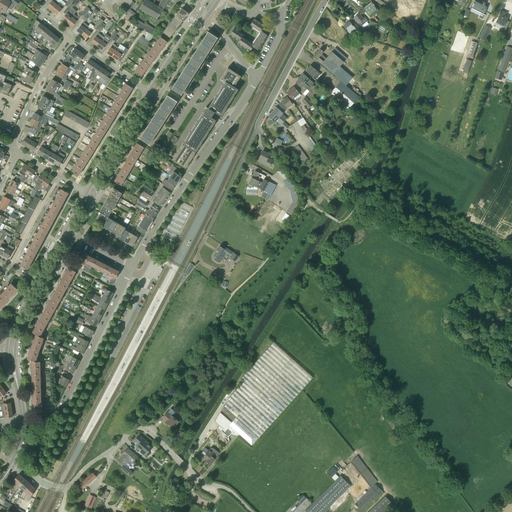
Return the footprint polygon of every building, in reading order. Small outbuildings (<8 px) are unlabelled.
[(0,0),(0,9),(5,12),(11,2),(10,2),(7,0),(0,0)] [(53,0),(52,1),(48,7),(52,11),(57,5),(59,3),(56,1),(56,0),(53,0)] [(73,0),(68,7),(71,10),(74,6),(76,7),(81,2),(78,0),(73,0)] [(128,8),(133,1),(133,0),(111,0),(117,4),(112,10),(118,15),(122,10),(122,9),(122,8),(126,11),(128,8)] [(139,9),(141,10),(143,12),(157,19),(163,11),(158,7),(158,6),(150,2),(151,0),(145,0),(139,9)] [(163,11),(169,1),(171,2),(172,0),(175,2),(176,0),(162,0),(158,6),(158,7),(163,11)] [(483,15),(487,7),(484,6),(486,3),(483,2),(482,5),(475,1),(474,3),(473,3),(473,4),(474,4),(472,9),(471,11),(480,15),(480,13),(483,15)] [(377,11),(376,10),(371,3),(363,10),(369,18),(377,11)] [(57,5),(52,11),(57,15),(62,10),(62,9),(64,6),(62,5),(59,7),(57,5)] [(87,7),(81,14),(84,17),(82,19),(88,13),(87,13),(90,10),(87,7)] [(128,12),(133,15),(134,16),(135,14),(128,8),(126,11),(128,12)] [(177,13),(185,19),(188,14),(181,8),(177,13)] [(67,23),(72,18),(74,14),(70,11),(69,11),(67,13),(62,19),(67,23)] [(495,22),(503,27),(502,29),(505,30),(509,22),(507,21),(508,19),(504,17),(506,14),(501,11),(495,22)] [(174,18),(181,23),(185,19),(177,13),(174,18)] [(74,14),(72,18),(67,23),(72,27),(76,22),(81,16),(79,14),(77,17),(74,14)] [(364,17),(362,18),(359,14),(354,18),(358,23),(361,27),(366,22),(367,23),(368,22),(364,17)] [(100,18),(93,27),(97,30),(98,29),(102,23),(104,21),(100,18)] [(170,23),(177,28),(181,23),(174,18),(170,23)] [(250,25),(260,32),(264,26),(254,19),(250,25)] [(360,30),(355,25),(353,26),(349,21),(343,27),(351,36),(357,31),(359,34),(361,32),(360,30)] [(81,35),(88,26),(84,22),(81,25),(76,31),(81,35)] [(34,34),(36,33),(38,35),(40,33),(45,27),(40,23),(35,29),(32,33),(34,34)] [(174,33),(177,28),(170,23),(166,28),(174,33)] [(485,41),(491,28),(485,25),(479,38),(485,41)] [(91,33),(93,30),(88,26),(81,35),(87,39),(91,33)] [(42,35),(36,42),(39,44),(50,31),(45,27),(40,33),(42,35)] [(174,33),(166,28),(163,33),(170,38),(174,33)] [(267,35),(261,31),(252,46),(251,45),(251,44),(242,38),(243,36),(233,29),(229,35),(239,41),(237,44),(247,50),(248,49),(251,51),(253,47),(257,50),(267,35)] [(55,35),(50,31),(39,44),(41,45),(44,43),(47,39),(49,41),(55,35)] [(110,37),(111,38),(109,40),(111,41),(112,40),(113,40),(116,36),(115,36),(117,33),(115,31),(110,37)] [(208,32),(199,46),(208,53),(217,38),(208,32)] [(96,46),(103,37),(98,34),(96,37),(91,43),(96,46)] [(60,39),(55,35),(49,41),(52,44),(49,47),(52,49),(54,45),(54,46),(60,39)] [(138,42),(145,47),(149,42),(142,36),(138,42)] [(106,45),(109,41),(103,37),(96,46),(102,50),(106,45)] [(152,49),(158,54),(167,42),(160,37),(152,49)] [(473,57),(478,43),(473,42),(468,55),(473,57)] [(118,48),(115,46),(113,44),(111,48),(110,48),(107,54),(112,57),(118,48)] [(199,46),(189,60),(199,67),(208,53),(199,46)] [(511,50),(511,48),(507,46),(506,50),(502,62),(497,79),(495,78),(494,82),(495,82),(494,85),(499,87),(506,63),(507,64),(511,50)] [(75,59),(80,52),(75,48),(70,54),(69,53),(63,61),(68,64),(70,62),(69,61),(72,56),(75,59)] [(121,61),(128,50),(125,48),(123,51),(118,48),(112,57),(117,61),(118,59),(121,61)] [(149,66),(158,54),(152,49),(143,61),(149,66)] [(333,75),(344,62),(332,52),(326,59),(321,54),(323,52),(320,49),(312,57),(333,75)] [(47,56),(41,52),(37,50),(33,55),(43,62),(47,56)] [(85,56),(80,52),(75,59),(78,61),(75,64),(73,68),(74,68),(77,70),(78,71),(82,65),(83,64),(80,62),(85,56)] [(43,62),(33,55),(32,58),(30,61),(34,63),(40,67),(43,62)] [(95,63),(89,59),(85,66),(84,67),(82,65),(78,71),(80,73),(82,70),(85,71),(87,68),(90,70),(95,63)] [(189,60),(180,75),(190,81),(199,67),(189,60)] [(140,77),(149,66),(143,61),(134,72),(140,77)] [(90,70),(92,71),(90,75),(91,76),(88,79),(90,80),(100,67),(99,66),(99,65),(98,64),(98,65),(95,63),(90,70)] [(59,69),(68,75),(70,72),(70,73),(71,70),(68,68),(62,64),(59,69)] [(312,78),(315,80),(320,74),(317,72),(318,71),(315,69),(314,69),(311,66),(305,71),(312,78)] [(100,67),(90,80),(92,82),(97,75),(100,77),(105,70),(102,68),(101,67),(100,67)] [(26,68),(23,73),(33,79),(36,73),(30,70),(26,68)] [(184,168),(192,156),(215,120),(214,119),(217,114),(220,116),(237,89),(233,86),(240,76),(227,68),(220,80),(224,83),(208,108),(206,107),(172,160),(184,168)] [(66,78),(68,75),(59,69),(55,75),(61,79),(61,78),(65,81),(67,78),(66,78)] [(108,78),(110,74),(105,70),(100,77),(98,80),(106,86),(110,79),(108,78)] [(13,83),(14,80),(0,73),(0,91),(8,95),(13,83)] [(33,79),(23,73),(22,76),(21,76),(20,79),(24,81),(30,84),(33,79)] [(306,85),(314,92),(317,95),(320,92),(312,85),(314,83),(303,74),(299,78),(305,84),(306,85)] [(190,81),(180,75),(171,89),(181,95),(190,81)] [(301,89),(305,84),(299,78),(295,83),(301,89)] [(49,85),(59,91),(60,88),(61,88),(62,86),(58,83),(59,83),(52,79),(49,85)] [(348,109),(359,97),(341,81),(340,83),(330,94),(348,109)] [(126,84),(118,96),(125,101),(133,88),(126,84)] [(57,94),(59,91),(49,85),(46,91),(52,95),(52,94),(56,96),(57,94)] [(306,85),(304,87),(312,94),(314,92),(306,85)] [(289,96),(292,100),(299,94),(294,87),(286,93),(289,96)] [(40,102),(47,105),(49,102),(53,104),(54,102),(50,100),(50,99),(43,96),(40,102)] [(70,103),(64,100),(57,96),(55,99),(56,100),(62,103),(68,106),(70,103)] [(117,113),(125,101),(118,96),(110,109),(117,113)] [(167,96),(158,110),(168,116),(177,102),(167,96)] [(290,101),(292,100),(289,96),(282,101),(287,108),(292,105),(292,104),(290,101)] [(313,106),(306,98),(302,101),(308,109),(313,106)] [(276,107),(272,112),(283,122),(287,118),(283,115),(283,116),(281,115),(283,113),(287,108),(282,101),(276,107)] [(47,105),(40,102),(37,108),(45,111),(48,113),(50,110),(46,109),(47,105)] [(109,126),(117,113),(110,109),(102,121),(109,126)] [(168,116),(158,110),(149,124),(158,131),(168,116)] [(270,127),(276,121),(277,122),(280,126),(279,126),(285,131),(289,127),(283,122),(272,112),(268,116),(270,118),(266,123),(270,127)] [(42,123),(43,120),(44,121),(45,118),(41,116),(35,113),(32,119),(42,123)] [(306,123),(303,117),(297,121),(299,123),(301,126),(306,123)] [(42,124),(42,123),(32,119),(30,125),(31,126),(30,128),(36,131),(42,133),(43,130),(40,129),(42,124)] [(102,138),(109,126),(102,121),(95,134),(102,138)] [(296,129),(301,126),(299,123),(297,121),(292,125),(294,127),(296,129)] [(158,131),(149,124),(139,139),(149,145),(158,131)] [(33,139),(30,137),(31,135),(28,134),(26,138),(26,137),(22,144),(27,148),(33,139)] [(94,151),(102,138),(95,134),(87,146),(94,151)] [(27,148),(33,151),(37,144),(39,141),(36,139),(36,140),(33,138),(33,139),(27,148)] [(37,154),(43,157),(47,150),(44,148),(46,145),(43,143),(41,147),(37,154)] [(137,143),(129,156),(136,160),(144,148),(137,143)] [(49,152),(47,150),(43,157),(46,159),(45,159),(47,160),(48,160),(52,153),(54,149),(56,146),(54,144),(52,148),(49,152)] [(86,163),(94,151),(87,146),(79,159),(86,163)] [(263,151),(257,161),(269,167),(273,161),(268,158),(270,155),(263,151)] [(57,157),(52,153),(48,160),(49,161),(48,161),(50,162),(50,161),(53,163),(57,157)] [(53,163),(59,167),(63,160),(65,156),(63,155),(60,158),(57,157),(53,163)] [(129,156),(122,169),(129,173),(136,160),(129,156)] [(79,176),(86,163),(79,159),(71,171),(79,176)] [(20,170),(25,174),(29,167),(24,164),(20,170)] [(180,171),(173,166),(170,170),(167,175),(178,182),(182,177),(177,174),(180,171)] [(25,174),(24,176),(20,181),(24,183),(28,176),(31,177),(35,171),(29,167),(25,174)] [(288,190),(289,189),(294,186),(289,178),(288,175),(281,168),(277,171),(286,180),(283,181),(288,190)] [(129,173),(122,169),(114,181),(120,185),(121,186),(129,173)] [(260,177),(263,179),(264,176),(255,171),(252,177),(258,181),(260,177)] [(295,172),(293,175),(292,175),(294,177),(298,181),(301,179),(295,172)] [(45,178),(40,175),(39,177),(35,183),(36,185),(34,189),(37,191),(45,178)] [(167,175),(165,179),(161,184),(172,191),(178,182),(167,175)] [(252,185),(257,188),(263,191),(261,196),(262,197),(268,200),(271,195),(276,186),(264,179),(262,183),(258,181),(252,177),(248,183),(248,184),(247,186),(251,188),(252,185)] [(47,192),(51,187),(49,185),(51,182),(45,178),(37,191),(38,190),(40,191),(42,189),(45,191),(45,190),(47,192)] [(9,186),(20,191),(21,188),(22,186),(18,184),(19,184),(12,180),(9,186)] [(17,197),(18,194),(20,191),(9,186),(6,192),(13,195),(17,197)] [(294,186),(289,189),(292,203),(293,203),(297,205),(298,201),(295,186),(294,186)] [(154,192),(146,187),(141,195),(148,200),(154,192)] [(122,194),(120,192),(113,188),(110,193),(120,198),(122,194)] [(161,207),(164,202),(171,193),(162,188),(153,201),(161,207)] [(68,193),(61,189),(55,200),(63,204),(68,193)] [(110,193),(108,197),(117,202),(120,198),(110,193)] [(1,202),(11,207),(12,204),(13,204),(14,202),(10,200),(4,197),(1,202)] [(115,206),(117,202),(108,197),(105,201),(115,206)] [(137,202),(145,208),(148,204),(140,199),(137,202)] [(63,204),(55,200),(49,211),(57,215),(63,204)] [(112,211),(115,206),(105,201),(103,206),(104,207),(109,209),(112,211)] [(9,210),(11,207),(1,202),(0,203),(0,209),(4,211),(5,211),(8,213),(10,210),(9,210)] [(292,213),(297,205),(293,203),(292,203),(288,210),(292,213)] [(151,206),(148,211),(145,209),(143,212),(144,213),(146,214),(145,216),(152,221),(158,211),(151,206)] [(104,224),(108,218),(112,211),(109,209),(104,207),(97,219),(104,224)] [(57,215),(49,211),(43,222),(51,226),(57,215)] [(136,230),(144,234),(152,221),(145,216),(146,214),(144,213),(143,212),(140,216),(143,218),(136,230)] [(107,230),(112,220),(108,218),(104,224),(103,227),(107,230)] [(107,230),(111,232),(117,223),(112,220),(107,230)] [(43,222),(37,233),(45,237),(48,232),(51,226),(43,222)] [(116,235),(121,225),(117,223),(111,232),(116,235)] [(126,228),(121,225),(116,235),(120,237),(125,230),(126,228)] [(123,241),(129,232),(125,230),(120,237),(119,239),(123,241)] [(129,232),(123,241),(128,244),(133,235),(129,232)] [(45,237),(37,233),(31,244),(39,248),(45,237)] [(138,237),(133,235),(128,244),(132,246),(138,237)] [(25,254),(33,259),(39,248),(31,244),(25,254)] [(14,248),(11,246),(10,247),(7,246),(6,248),(2,256),(8,259),(14,248)] [(238,256),(236,255),(232,252),(225,247),(224,249),(219,246),(213,255),(215,257),(214,260),(218,263),(220,262),(223,257),(226,253),(230,255),(229,258),(235,261),(238,256)] [(84,253),(81,259),(80,261),(84,262),(83,264),(85,265),(83,270),(89,273),(92,267),(96,259),(84,253)] [(33,259),(25,254),(20,265),(27,270),(33,259)] [(107,266),(96,259),(92,267),(95,269),(95,270),(100,272),(100,271),(104,273),(107,266)] [(112,285),(119,272),(107,266),(104,273),(102,277),(101,278),(105,280),(106,279),(110,281),(108,283),(112,285)] [(68,268),(64,275),(62,278),(70,282),(76,272),(68,268)] [(64,293),(68,286),(70,282),(62,278),(56,289),(64,293)] [(11,283),(5,290),(2,293),(9,299),(17,289),(11,283)] [(110,298),(113,293),(102,287),(101,290),(104,292),(103,294),(110,298)] [(56,289),(52,296),(50,300),(58,304),(64,293),(56,289)] [(2,293),(0,295),(0,308),(9,299),(2,293)] [(93,296),(108,304),(110,298),(103,294),(101,298),(94,294),(93,296)] [(97,305),(105,309),(108,304),(93,296),(92,299),(95,301),(99,303),(97,305)] [(58,304),(50,300),(44,311),(52,315),(58,304)] [(97,305),(94,311),(102,315),(105,309),(97,305)] [(44,311),(40,318),(38,322),(46,326),(52,315),(44,311)] [(99,321),(102,316),(102,315),(94,311),(92,317),(99,321)] [(88,323),(90,324),(96,327),(99,321),(92,317),(91,317),(88,315),(85,321),(88,323)] [(84,323),(83,323),(78,320),(75,319),(73,318),(71,321),(78,325),(78,324),(82,326),(84,323)] [(38,322),(36,325),(32,332),(35,334),(41,337),(42,334),(41,334),(46,326),(38,322)] [(90,337),(94,331),(84,326),(81,332),(84,334),(90,337)] [(86,347),(88,342),(78,337),(79,334),(71,331),(70,334),(75,337),(77,339),(75,342),(86,347)] [(40,349),(41,345),(44,338),(41,337),(35,334),(31,347),(40,349)] [(72,352),(73,350),(79,352),(83,353),(86,347),(75,342),(74,342),(73,346),(72,345),(72,347),(69,346),(64,343),(63,345),(59,343),(58,345),(71,351),(72,352)] [(233,434),(238,435),(240,434),(252,445),(280,413),(312,377),(273,342),(241,378),(244,381),(228,399),(230,400),(224,407),(215,420),(217,421),(216,422),(220,426),(218,428),(228,437),(231,433),(233,434)] [(37,361),(37,360),(37,358),(40,349),(31,347),(27,359),(31,360),(37,361)] [(79,360),(69,355),(67,355),(67,356),(68,356),(65,361),(76,367),(79,360)] [(32,373),(40,373),(40,361),(37,361),(31,360),(32,373)] [(63,367),(73,373),(76,367),(65,361),(63,366),(62,365),(61,366),(53,362),(53,367),(61,371),(63,367)] [(59,376),(61,371),(53,367),(53,373),(59,376)] [(40,373),(32,373),(32,386),(41,386),(40,373)] [(58,383),(66,387),(69,380),(62,376),(58,383)] [(41,386),(32,386),(32,399),(41,398),(41,386)] [(41,398),(32,399),(32,412),(41,411),(41,398)] [(0,405),(1,406),(2,411),(11,409),(11,403),(3,404),(3,400),(0,401),(0,405)] [(171,416),(170,415),(171,414),(172,415),(175,412),(171,408),(167,413),(163,418),(167,421),(165,422),(172,428),(178,421),(171,416)] [(2,411),(3,418),(13,417),(11,409),(2,411)] [(152,448),(148,445),(149,443),(139,434),(133,441),(138,444),(137,446),(142,450),(140,452),(145,456),(146,455),(143,453),(146,450),(148,453),(148,452),(152,448)] [(218,456),(220,453),(209,446),(207,448),(208,448),(207,449),(205,448),(200,454),(203,456),(203,457),(206,459),(204,461),(210,465),(215,458),(217,456),(218,456)] [(123,455),(118,460),(128,468),(137,457),(127,448),(122,454),(123,455)] [(382,491),(375,483),(377,481),(357,456),(350,462),(370,488),(356,503),(363,510),(382,491)] [(132,472),(124,465),(121,469),(129,476),(132,472)] [(332,477),(338,471),(333,466),(326,472),(332,477)] [(96,477),(93,473),(79,485),(83,489),(96,477)] [(14,482),(11,486),(12,488),(13,487),(22,477),(19,474),(13,481),(14,482)] [(324,511),(350,486),(340,475),(305,510),(306,511),(324,511)] [(19,488),(26,480),(22,477),(13,487),(12,488),(13,488),(11,491),(13,493),(15,489),(18,486),(19,488)] [(30,484),(26,480),(19,488),(21,489),(17,493),(20,495),(30,484)] [(29,500),(35,488),(30,484),(20,495),(24,491),(26,494),(24,498),(29,500)] [(305,498),(302,495),(297,501),(300,503),(305,498)] [(368,511),(383,511),(392,504),(385,496),(368,511)] [(302,511),(311,503),(306,498),(292,511),(302,511)]
